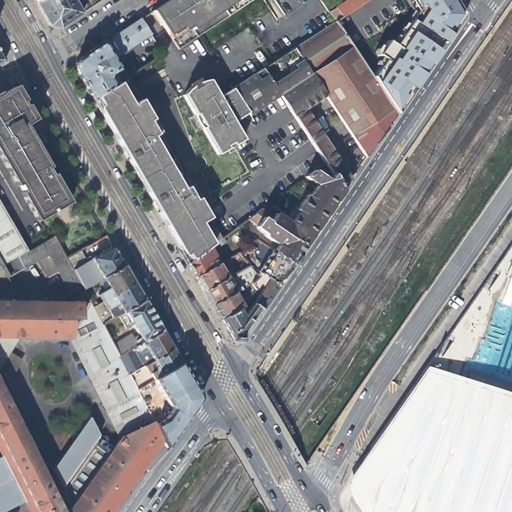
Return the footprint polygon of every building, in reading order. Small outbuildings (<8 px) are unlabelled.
[(70,0),(43,0),(36,5),(40,12),(48,27),(58,29),(80,15),(70,0)] [(70,0),(80,15),(101,0),(70,0)] [(169,0),(151,12),(165,32),(177,24),(179,28),(185,24),(188,28),(229,0),(169,0)] [(347,0),(328,13),(335,23),(369,0),(347,0)] [(463,16),(453,0),(369,0),(335,23),(351,48),(396,115),(418,81),(451,34),(463,16)] [(87,93),(91,100),(123,79),(121,77),(116,69),(109,58),(108,57),(112,54),(114,57),(148,35),(138,21),(132,25),(90,53),(76,61),(75,71),(78,77),(79,80),(81,83),(84,88),(87,93)] [(293,49),(310,74),(340,56),(351,48),(335,23),(293,49)] [(380,117),(352,136),(366,157),(382,134),(396,115),(351,48),(340,56),(380,117)] [(305,111),(326,97),(310,74),(293,49),(230,91),(245,113),(248,117),(279,96),(332,175),(343,191),(351,179),(305,111)] [(326,97),(352,136),(380,117),(340,56),(310,74),(326,97)] [(125,74),(121,77),(123,79),(124,79),(141,67),(136,60),(122,70),(125,74)] [(123,79),(91,100),(117,145),(122,145),(128,155),(126,159),(126,161),(136,176),(149,199),(153,199),(159,209),(157,213),(187,265),(209,249),(218,242),(131,91),(124,79),(123,79)] [(0,91),(0,153),(39,221),(54,212),(52,208),(54,207),(56,210),(72,201),(39,146),(27,124),(37,118),(17,82),(0,91)] [(232,123),(217,100),(207,85),(206,85),(205,85),(204,85),(203,86),(202,86),(201,86),(200,86),(199,87),(198,87),(197,87),(196,88),(195,88),(197,91),(192,95),(190,92),(189,92),(189,93),(188,93),(187,94),(187,95),(186,95),(186,96),(185,97),(185,98),(184,98),(183,99),(183,100),(182,101),(219,158),(244,141),(232,123)] [(245,113),(230,91),(217,100),(232,123),(245,113)] [(122,145),(117,145),(120,149),(126,159),(128,155),(122,145)] [(304,179),(306,180),(316,187),(309,198),(306,196),(301,204),(324,220),(332,208),(343,191),(332,175),(329,179),(328,181),(314,172),(304,179)] [(298,192),(306,180),(304,179),(293,187),(291,188),(298,192)] [(298,192),(291,188),(284,194),(288,196),(292,199),(298,192)] [(283,203),(288,196),(284,194),(272,203),(269,205),(276,209),(281,202),(283,203)] [(0,258),(3,264),(19,257),(29,251),(0,199),(0,258)] [(153,199),(149,199),(152,205),(156,212),(157,213),(159,209),(153,199)] [(301,204),(296,211),(299,213),(294,220),(292,223),(291,225),(276,215),(274,218),(269,225),(304,247),(316,232),(324,220),(301,204)] [(288,217),(294,220),(299,213),(296,211),(294,210),(288,217)] [(261,211),(255,216),(263,221),(268,215),(261,211)] [(274,218),(268,215),(263,221),(269,225),(274,218)] [(278,247),(274,253),(292,265),(298,256),(304,247),(269,225),(263,221),(255,216),(247,221),(256,228),(255,229),(265,235),(265,238),(278,247)] [(25,267),(37,262),(49,256),(58,273),(70,301),(85,302),(91,300),(85,290),(68,259),(56,236),(29,251),(19,257),(25,267)] [(246,267),(252,275),(255,272),(266,257),(258,252),(255,250),(259,243),(249,236),(247,240),(250,245),(237,253),(246,267)] [(511,511),(511,242),(341,489),(356,511),(511,511)] [(258,252),(263,246),(259,243),(255,250),(258,252)] [(263,246),(258,252),(266,257),(271,251),(263,246)] [(81,251),(68,259),(85,290),(96,282),(122,266),(116,255),(112,247),(102,253),(101,251),(94,255),(95,257),(87,262),(81,251)] [(218,265),(209,249),(187,265),(190,270),(195,279),(218,265)] [(266,257),(255,272),(277,287),(286,274),(292,265),(274,253),(271,251),(266,257)] [(46,278),(58,273),(49,256),(37,262),(46,278)] [(0,289),(12,283),(9,277),(25,267),(19,257),(3,264),(0,258),(0,289)] [(223,261),(218,265),(223,274),(228,271),(223,261)] [(224,277),(223,274),(218,265),(195,279),(198,284),(203,293),(229,277),(228,275),(224,277)] [(96,295),(101,303),(133,284),(127,273),(122,266),(96,282),(101,292),(96,295)] [(229,277),(203,293),(206,298),(211,306),(234,292),(247,284),(254,279),(252,275),(246,267),(229,277)] [(247,284),(256,291),(254,294),(258,298),(253,305),(261,311),(277,287),(255,272),(252,275),(254,279),(247,284)] [(118,303),(124,313),(143,301),(137,291),(133,284),(101,303),(94,307),(98,314),(118,303)] [(254,294),(256,291),(247,284),(234,292),(241,304),(243,306),(246,303),(248,302),(254,294)] [(241,304),(234,292),(211,306),(215,313),(217,316),(218,318),(219,320),(219,321),(239,309),(240,308),(243,306),(241,304)] [(248,302),(253,305),(258,298),(254,294),(248,302)] [(113,511),(165,441),(156,422),(123,437),(120,441),(115,448),(102,437),(92,417),(50,472),(21,418),(0,375),(0,338),(20,339),(70,338),(78,338),(79,320),(86,319),(85,302),(70,301),(0,300),(0,449),(3,455),(27,501),(31,511),(113,511)] [(79,320),(78,338),(70,338),(120,441),(123,437),(156,422),(138,389),(119,354),(104,323),(98,314),(94,307),(91,300),(85,302),(86,319),(79,320)] [(140,337),(136,339),(117,349),(119,354),(160,331),(150,314),(143,301),(124,313),(119,316),(127,328),(133,324),(140,337)] [(243,316),(239,309),(219,321),(224,329),(232,343),(238,343),(250,326),(261,311),(253,305),(248,302),(246,303),(249,306),(246,310),(247,312),(243,316)] [(118,303),(98,314),(104,323),(119,316),(124,313),(118,303)] [(130,374),(172,350),(164,337),(160,331),(119,354),(130,374)] [(132,332),(113,342),(117,349),(136,339),(132,332)] [(10,354),(20,339),(0,338),(0,369),(3,365),(10,354)] [(138,389),(180,364),(175,355),(172,350),(130,374),(138,389)] [(8,367),(0,375),(21,418),(31,414),(12,377),(21,362),(10,354),(3,365),(8,367)] [(182,368),(180,364),(138,389),(156,422),(165,441),(168,446),(175,437),(195,407),(198,401),(199,397),(194,388),(188,378),(182,368)] [(0,511),(4,511),(27,501),(3,455),(0,456),(0,511)]
